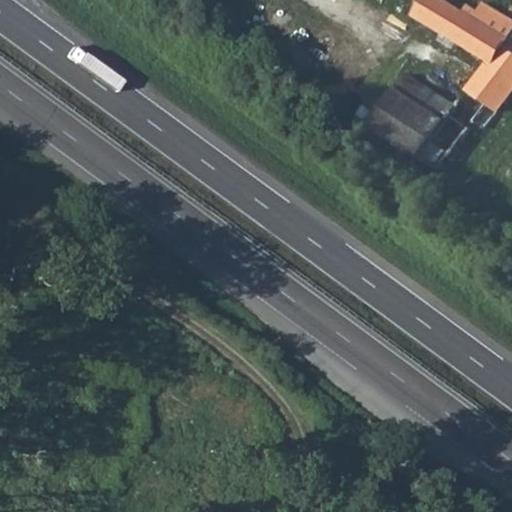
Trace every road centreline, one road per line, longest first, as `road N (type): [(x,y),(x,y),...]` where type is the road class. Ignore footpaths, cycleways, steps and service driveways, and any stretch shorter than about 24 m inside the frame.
road 1 (trunk): [(0,84),(511,461)]
road 2 (trunk): [(511,387),(0,11)]
road 3 (track): [(0,192),(241,360),(289,408),(311,440),(308,511)]
